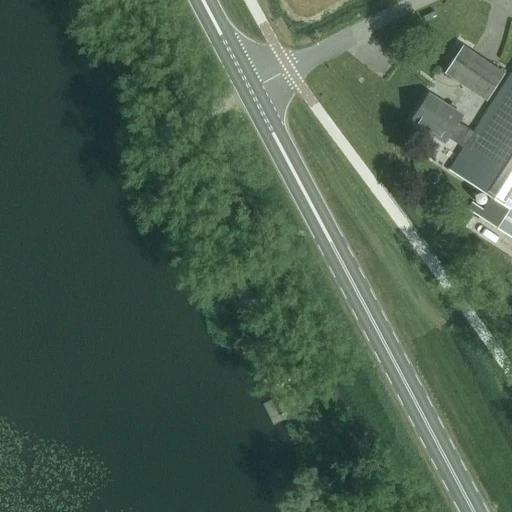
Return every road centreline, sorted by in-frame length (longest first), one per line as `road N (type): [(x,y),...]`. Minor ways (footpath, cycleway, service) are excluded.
road 1 (secondary): [(472,511),(247,87)]
road 2 (unclassified): [(290,71),(420,0)]
